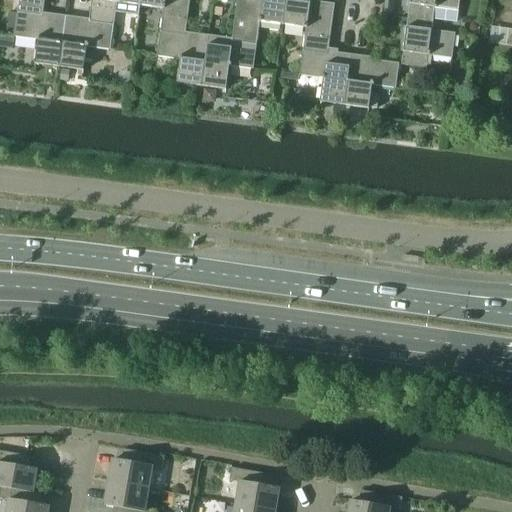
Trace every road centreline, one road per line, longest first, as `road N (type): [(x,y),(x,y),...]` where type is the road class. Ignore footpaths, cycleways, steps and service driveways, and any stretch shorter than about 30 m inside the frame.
road 1 (unclassified): [(511,241),(471,244),(0,180)]
road 2 (primary): [(0,295),(511,359)]
road 3 (primary): [(511,313),(0,249)]
